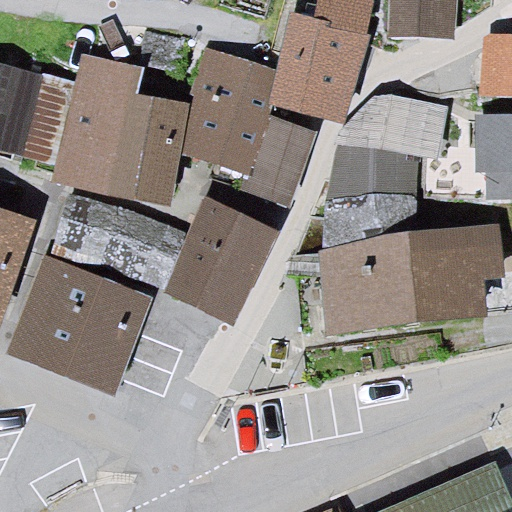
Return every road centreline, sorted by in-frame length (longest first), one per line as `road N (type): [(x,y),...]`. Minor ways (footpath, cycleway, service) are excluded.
road 1 (unclassified): [(202,511),(344,473),(511,386)]
road 2 (residential): [(197,511),(161,446),(0,376)]
